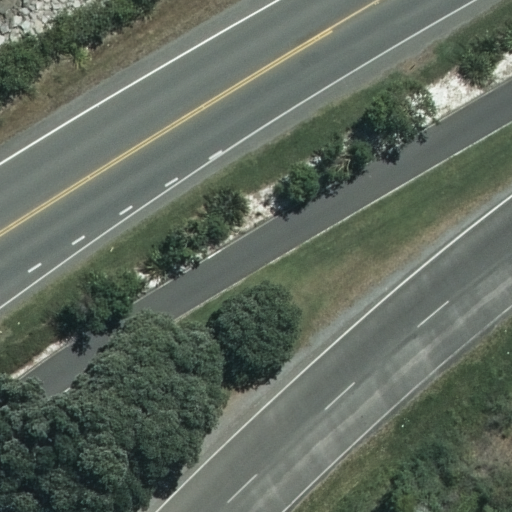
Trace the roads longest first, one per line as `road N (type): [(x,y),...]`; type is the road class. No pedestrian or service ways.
road 1 (trunk): [(0,232),(222,90),(383,0)]
road 2 (residential): [(511,254),(281,448),(219,511)]
